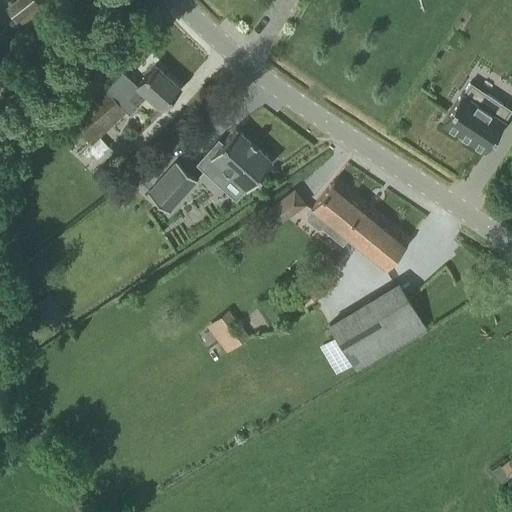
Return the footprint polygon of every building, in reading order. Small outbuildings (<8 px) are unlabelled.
[(38,4),(34,0),(16,0),(5,9),(7,11),(3,14),(9,21),(12,18),(15,22),(19,19),(26,28),(44,13),(38,4)] [(68,120),(90,144),(91,145),(100,137),(137,103),(147,93),(161,107),(166,102),(179,87),(154,64),(141,79),(127,93),(128,94),(119,102),(105,87),(68,120)] [(462,93),(442,122),(485,150),(504,121),(504,120),(508,114),(499,108),(503,103),(487,93),(480,105),(462,93)] [(218,140),(197,163),(207,172),(212,165),(224,176),(227,172),(246,188),(272,160),(235,127),(221,143),(218,140)] [(196,133),(182,145),(193,159),(208,147),(196,133)] [(147,192),(168,211),(196,179),(176,160),(147,192)] [(322,228),(327,223),(384,269),(388,265),(395,256),(407,241),(333,180),(312,205),(313,206),(311,209),(306,215),(307,219),(317,228),(321,227),(322,228)] [(272,228),(305,204),(292,185),(258,210),(272,228)] [(356,369),(408,337),(425,327),(398,282),(329,324),(356,369)] [(33,302),(53,327),(65,317),(46,292),(33,302)] [(209,329),(226,355),(244,344),(226,318),(209,329)]
